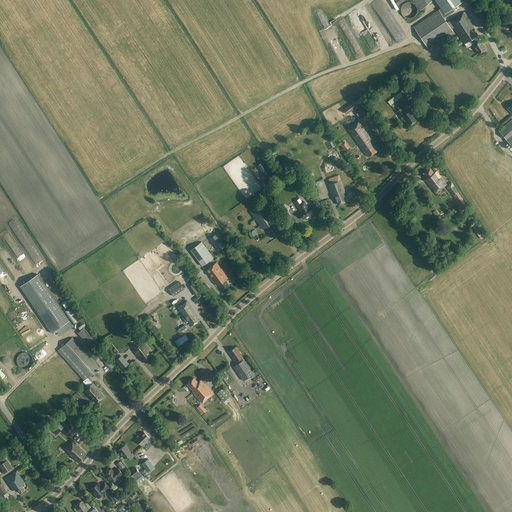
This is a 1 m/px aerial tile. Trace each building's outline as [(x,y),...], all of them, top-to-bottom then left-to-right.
[(430,0),(411,0),(420,11),(432,1),(430,0)] [(436,0),(442,8),(414,27),(428,48),(453,31),(451,30),(454,28),(464,44),(471,40),(477,36),(475,32),(474,32),(472,28),(473,27),(468,19),(467,20),(465,17),(467,16),(464,12),(447,23),(444,19),(455,11),(453,8),(462,2),(460,0),(436,0)] [(404,4),(403,5),(402,6),(402,7),(401,8),(401,9),(401,10),(401,11),(401,12),(401,13),(402,14),(402,15),(403,16),(404,17),(405,17),(405,18),(406,18),(407,18),(407,19),(408,19),(409,19),(410,19),(411,18),(412,18),(413,18),(414,17),(415,16),(416,15),(416,14),(417,13),(417,12),(417,11),(417,10),(417,9),(417,8),(416,7),(416,6),(415,5),(414,4),(413,3),(412,3),(411,3),(410,3),(410,2),(409,2),(408,2),(408,3),(407,3),(406,3),(405,3),(404,4)] [(472,9),(481,21),(488,16),(479,4),(472,9)] [(467,48),(473,45),(473,44),(471,40),(464,44),(467,48)] [(479,54),(485,50),(479,41),(473,45),(479,54)] [(401,91),(388,101),(403,122),(405,120),(409,125),(418,119),(411,110),(414,108),(408,99),(406,100),(404,98),(404,96),(401,91)] [(343,108),(343,110),(347,115),(355,109),(355,110),(359,108),(354,101),(343,108)] [(498,130),(511,146),(511,119),(498,130)] [(367,154),(369,157),(378,151),(371,141),(372,140),(363,128),(361,129),(359,126),(361,125),(358,121),(347,129),(366,155),(367,154)] [(257,166),(266,178),(270,175),(262,163),(257,166)] [(431,188),(432,187),(434,190),(433,191),(435,193),(436,192),(441,188),(446,185),(436,172),(434,173),(430,168),(423,173),(427,178),(426,179),(428,182),(428,183),(431,188)] [(345,193),(340,180),(339,175),(328,179),(330,184),(331,187),(329,188),(332,197),(334,196),(338,206),(346,202),(343,193),(345,193)] [(466,205),(458,193),(459,192),(452,182),(446,187),(453,196),(454,196),(462,208),(466,205)] [(304,201),(297,206),(301,212),(299,213),(303,219),(314,211),(310,205),(308,207),(304,201)] [(275,221),(263,204),(250,212),(262,229),(265,227),(272,236),(278,232),(272,223),(275,221)] [(483,233),(477,223),(474,225),(481,235),(483,233)] [(201,243),(190,250),(202,267),(213,259),(201,242),(201,243)] [(11,248),(15,254),(21,250),(18,244),(11,248)] [(8,264),(13,261),(9,252),(3,255),(8,264)] [(211,266),(205,270),(208,275),(209,274),(211,277),(210,278),(214,284),(216,283),(217,285),(219,284),(222,289),(228,285),(225,280),(227,278),(216,262),(213,264),(211,266)] [(20,286),(52,333),(70,321),(38,274),(20,286)] [(179,282),(168,289),(173,296),(184,289),(179,282)] [(196,282),(190,286),(197,296),(202,292),(196,282)] [(187,301),(177,307),(183,316),(182,317),(186,323),(188,322),(191,326),(199,320),(192,310),(193,309),(187,301)] [(77,333),(92,349),(98,343),(84,327),(77,333)] [(82,381),(87,386),(91,382),(87,378),(99,368),(72,338),(60,348),(86,378),(82,381)] [(143,343),(132,351),(134,353),(137,357),(138,357),(140,359),(142,358),(145,362),(151,357),(146,350),(148,349),(145,345),(143,343)] [(229,351),(233,357),(232,357),(235,361),(239,359),(240,362),(234,366),(243,381),(251,376),(252,378),(255,377),(244,360),(243,360),(241,357),(242,357),(238,350),(237,350),(235,347),(229,351)] [(122,355),(115,361),(122,370),(129,364),(122,355)] [(193,391),(192,392),(202,403),(213,393),(201,379),(198,382),(194,378),(187,384),(193,391)] [(93,384),(91,382),(87,386),(88,388),(85,391),(96,403),(103,397),(97,391),(99,390),(93,384)] [(230,396),(228,394),(222,388),(216,393),(224,402),(230,396)] [(70,428),(61,420),(51,430),(56,435),(63,429),(66,432),(70,428)] [(144,432),(136,439),(142,445),(150,438),(144,432)] [(64,449),(71,456),(79,447),(72,441),(64,449)] [(131,454),(124,446),(118,450),(125,459),(131,454)] [(86,454),(79,447),(71,456),(78,462),(86,454)] [(12,468),(5,457),(0,460),(0,467),(4,474),(12,468)] [(144,462),(141,464),(145,469),(147,472),(152,469),(154,467),(148,459),(144,462)] [(120,461),(116,464),(124,473),(127,470),(120,461)] [(110,469),(104,474),(112,483),(118,478),(118,477),(122,473),(118,468),(113,472),(110,469)] [(130,473),(134,478),(140,472),(136,468),(130,473)] [(145,469),(142,471),(148,479),(150,477),(147,472),(145,469)] [(13,491),(16,488),(19,493),(24,490),(21,485),(24,483),(16,471),(5,479),(13,491)] [(98,483),(90,489),(98,498),(105,492),(104,491),(109,488),(105,483),(100,486),(98,483)] [(109,496),(115,503),(120,499),(114,492),(109,496)] [(82,501),(76,505),(80,511),(84,511),(88,509),(82,501)]
